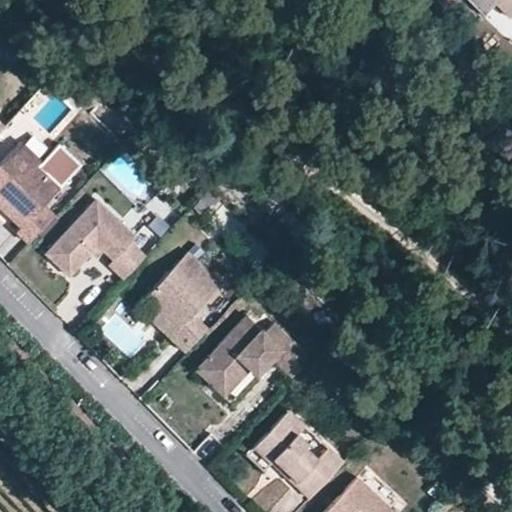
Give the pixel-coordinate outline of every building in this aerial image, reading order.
[(511,0),(464,0),(482,17),(496,3),(509,17),(511,13),(511,0)] [(42,203),(80,163),(58,143),(41,160),(19,140),(0,160),(0,196),(0,207),(19,226),(15,231),(27,242),(53,213),(42,203)] [(107,264),(122,278),(143,255),(129,242),(134,236),(94,199),(43,253),(67,275),(91,249),(95,244),(100,249),(111,259),(107,264)] [(140,238),(150,248),(166,233),(157,222),(140,238)] [(96,253),(100,249),(95,244),(91,249),(96,253)] [(167,335),(183,350),(206,326),(192,313),(221,282),(186,249),(141,296),(155,310),(174,328),(167,335)] [(148,317),(167,335),(174,328),(155,310),(148,317)] [(263,330),(246,314),(201,361),(230,387),(249,367),(255,361),(262,367),(271,357),(291,376),(310,356),(272,320),(263,330)] [(223,395),(230,387),(201,361),(194,368),(223,395)] [(262,367),(255,361),(249,367),(255,374),(262,367)] [(313,461),(326,447),(287,409),(282,414),(299,429),(295,433),(306,443),(300,449),(313,461)] [(292,483),(307,497),(342,461),(326,447),(313,461),(300,449),(306,443),(295,433),(299,429),(282,414),(252,446),(268,462),(269,461),(272,458),(295,480),(292,483)] [(261,469),(268,462),(252,446),(244,454),(261,469)] [(269,461),(292,483),(295,480),(272,458),(269,461)] [(393,511),(355,476),(321,511),(393,511)]
